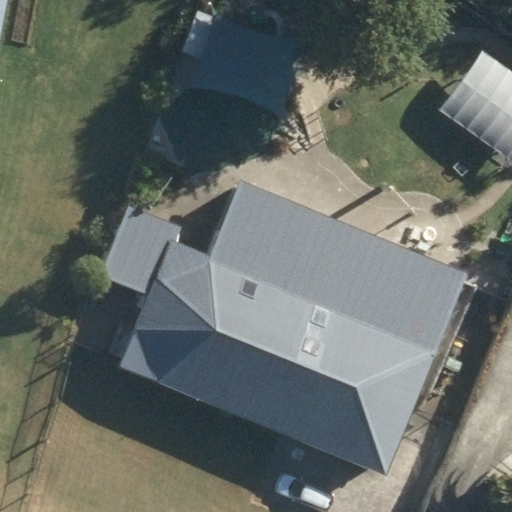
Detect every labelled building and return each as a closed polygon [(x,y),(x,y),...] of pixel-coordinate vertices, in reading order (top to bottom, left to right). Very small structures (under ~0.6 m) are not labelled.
[(471,0),(494,13),(501,0),(471,0)] [(183,60),(217,71),(231,28),(196,16),(183,60)] [(511,166),(511,77),(473,50),(430,110),(511,168),(511,166)] [(422,247),(428,250),(439,253),(446,253),(453,252),(459,250),(466,246),(471,242),(476,237),(479,231),(482,225),(484,218),(484,211),(483,204),(481,198),(478,191),(474,186),(469,181),(463,177),(457,174),(450,172),(443,172),(436,173),(429,174),(423,177),(417,181),(412,186),(408,192),(405,198),(403,205),(403,212),(403,219),(405,225),(408,232),(411,238),(416,243),(422,247)] [(450,271),(230,178),(198,253),(112,217),(88,274),(136,294),(106,366),(364,474),(450,271)]
